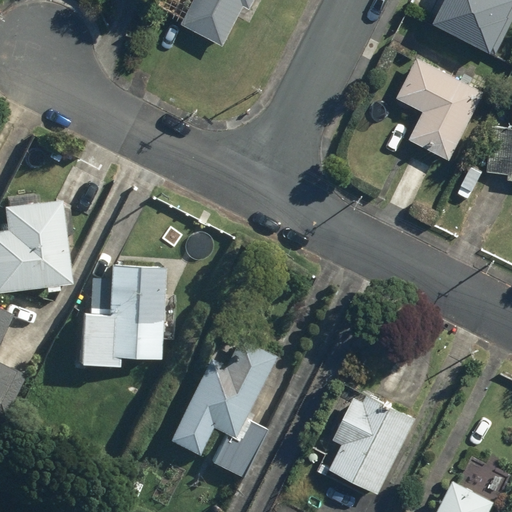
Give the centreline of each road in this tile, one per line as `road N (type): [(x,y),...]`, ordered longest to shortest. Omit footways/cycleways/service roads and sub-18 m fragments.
road 1 (residential): [(38,44),(51,92),(260,194)]
road 2 (residential): [(260,194),(511,319)]
road 3 (residential): [(260,194),(357,0)]
